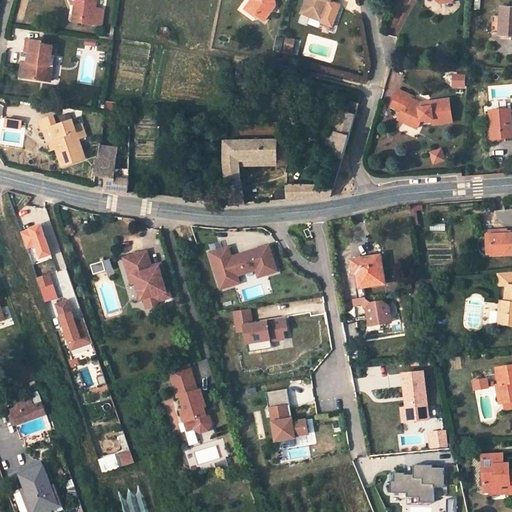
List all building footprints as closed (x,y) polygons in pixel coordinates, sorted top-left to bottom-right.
[(95,20),(97,0),(72,0),(74,4),(77,3),(79,9),(75,11),(73,22),(85,23),(85,19),(95,20)] [(254,0),(251,0),(252,1),(246,10),(257,18),(259,15),(250,9),(255,1),(254,0)] [(254,0),(255,1),(250,9),(259,15),(258,17),(265,22),(270,14),(269,8),(276,7),(274,0),(254,0)] [(307,0),(302,13),(312,17),(314,14),(324,18),(329,6),(326,5),(328,1),(332,2),(332,0),(307,0)] [(511,35),(511,7),(502,7),(501,16),(492,15),(491,31),(500,32),(500,35),(511,35)] [(27,61),(27,64),(25,77),(25,78),(46,81),(46,80),(47,74),(50,74),(53,55),(54,45),(44,44),(44,42),(43,41),(31,39),(28,39),(26,52),(31,53),(30,62),(27,61)] [(286,44),(284,53),(292,55),(294,46),(286,44)] [(50,74),(47,74),(46,80),(52,81),(56,56),(53,55),(50,74)] [(452,73),(452,87),(465,87),(465,73),(452,73)] [(310,82),(308,89),(321,92),(321,90),(322,85),(310,82)] [(338,93),(339,88),(322,85),(321,90),(338,93)] [(401,119),(418,127),(422,120),(434,119),(435,124),(454,121),(451,99),(432,101),(433,107),(421,108),(421,105),(413,101),(414,99),(415,97),(400,90),(394,105),(404,111),(401,119)] [(421,108),(433,107),(432,101),(422,103),(414,99),(413,101),(421,105),(421,108)] [(359,105),(351,102),(347,114),(341,112),(335,133),(332,133),(326,154),(336,157),(343,159),(359,105)] [(511,124),(511,109),(491,111),(493,138),(511,136),(511,124)] [(52,116),(38,121),(41,130),(43,129),(50,127),(55,141),(52,141),(55,148),(61,165),(84,157),(77,138),(85,135),(81,123),(73,126),(71,120),(55,125),(52,116)] [(280,125),(242,126),(242,136),(281,135),(280,125)] [(50,127),(43,129),(52,148),(55,148),(52,141),(55,141),(50,127)] [(245,204),(240,165),(288,165),(291,140),(226,142),(225,163),(230,205),(231,205),(245,204)] [(114,178),(110,177),(115,146),(101,144),(99,156),(98,157),(95,176),(106,178),(105,191),(128,193),(129,179),(114,178)] [(119,147),(115,146),(110,177),(114,178),(119,147)] [(336,157),(327,186),(335,186),(343,159),(336,157)] [(287,186),(288,200),(332,196),(335,186),(327,186),(287,186)] [(51,254),(40,224),(28,228),(34,245),(39,258),(51,254)] [(28,247),(34,245),(28,228),(22,230),(28,247)] [(491,231),(486,232),(488,255),(492,254),(491,235),(507,234),(507,231),(491,231)] [(511,233),(507,234),(491,235),(492,254),(511,253),(511,233)] [(229,246),(211,252),(222,288),(240,282),(238,275),(257,269),(259,276),(278,270),(269,244),(258,248),(259,250),(251,252),(250,250),(232,256),(229,246)] [(147,250),(144,251),(149,269),(154,268),(155,273),(161,271),(161,273),(164,272),(161,262),(151,265),(147,250)] [(144,251),(124,257),(131,283),(136,281),(139,281),(144,298),(147,308),(156,305),(159,300),(157,294),(167,291),(161,273),(161,271),(155,273),(154,268),(149,269),(144,251)] [(381,256),(352,260),(354,272),(350,273),(352,288),(356,288),(358,298),(353,299),(357,318),(368,315),(370,326),(391,322),(388,307),(381,302),(371,303),(365,299),(364,287),(385,283),(381,256)] [(92,272),(111,270),(110,260),(91,263),(92,272)] [(508,286),(505,301),(504,301),(501,323),(511,324),(511,272),(499,274),(500,286),(508,286)] [(49,273),(37,277),(46,302),(58,298),(49,273)] [(255,273),(239,275),(240,281),(256,278),(255,273)] [(159,300),(171,297),(169,291),(167,291),(157,294),(159,300)] [(68,300),(57,304),(73,349),(93,342),(85,318),(76,322),(68,300)] [(251,308),(235,311),(238,331),(245,330),(249,351),(261,349),(260,340),(271,339),(271,340),(272,340),(286,338),(284,329),(288,329),(286,317),(253,323),(251,308)] [(273,347),(272,340),(271,340),(271,339),(260,340),(261,349),(273,347)] [(77,358),(71,361),(73,367),(79,365),(77,358)] [(189,365),(169,371),(172,381),(192,374),(189,365)] [(511,365),(497,368),(500,385),(496,385),(500,403),(503,403),(511,400),(511,365)] [(423,367),(403,372),(408,392),(410,392),(416,418),(434,414),(423,367)] [(192,374),(172,381),(177,398),(181,397),(185,411),(181,412),(185,423),(192,421),(194,430),(200,434),(208,431),(211,425),(208,415),(206,416),(204,409),(206,408),(201,391),(197,392),(192,374)] [(486,379),(472,381),(474,390),(487,387),(486,379)] [(288,388),(267,392),(269,408),(271,408),(276,440),(296,437),(296,435),(309,433),(307,419),(293,421),(293,418),(289,419),(287,405),(291,405),(288,388)] [(40,390),(31,393),(34,402),(43,399),(40,390)] [(410,392),(408,392),(411,405),(406,406),(409,420),(416,418),(410,392)] [(504,409),(511,407),(511,400),(503,403),(504,409)] [(31,419),(38,417),(34,405),(28,407),(31,419)] [(28,407),(13,413),(17,425),(31,419),(28,407)] [(192,421),(185,423),(188,432),(194,430),(192,421)] [(427,431),(429,449),(448,446),(446,429),(427,431)] [(132,452),(121,455),(125,465),(135,462),(132,452)] [(511,470),(510,471),(505,471),(504,464),(504,454),(495,455),(496,465),(484,466),(485,492),(490,492),(501,491),(503,486),(511,485),(511,493),(511,470)] [(484,466),(496,465),(495,455),(483,456),(484,466)] [(20,472),(21,475),(44,467),(42,463),(20,472)] [(405,473),(394,473),(394,481),(390,481),(390,493),(407,493),(407,497),(419,497),(419,502),(434,502),(434,487),(444,487),(444,467),(433,467),(433,465),(414,465),(414,474),(405,474),(405,473)] [(44,467),(21,475),(34,511),(57,503),(44,467)] [(491,494),(511,493),(511,485),(503,486),(501,491),(490,492),(491,494)]
